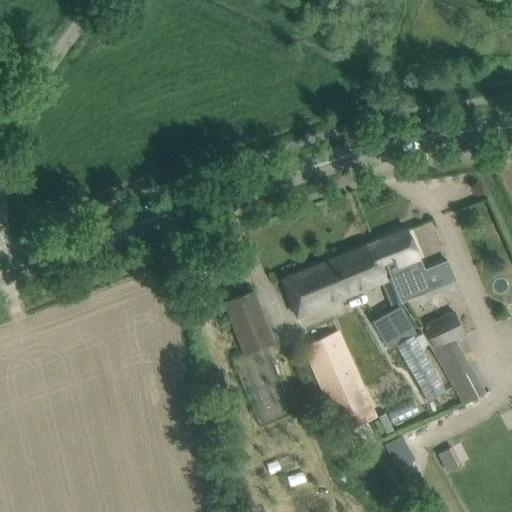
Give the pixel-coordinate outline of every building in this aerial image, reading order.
[(407,228),(370,243),(377,260),(394,253),(397,261),(387,265),(395,285),(401,301),(423,292),(417,276),(425,273),(414,247),(407,228)] [(282,278),(290,297),(297,315),(385,280),(377,260),(370,243),(282,278)] [(223,302),(231,320),(244,354),(274,342),(253,290),(223,302)] [(405,301),(371,323),(388,348),(420,327),(405,301)] [(425,324),(437,349),(434,350),(463,404),(476,396),(446,344),(454,341),(468,335),(457,309),(425,324)] [(339,336),(305,350),(341,431),(373,418),(339,336)] [(387,442),(385,443),(398,467),(400,466),(413,459),(400,435),(387,442)]
